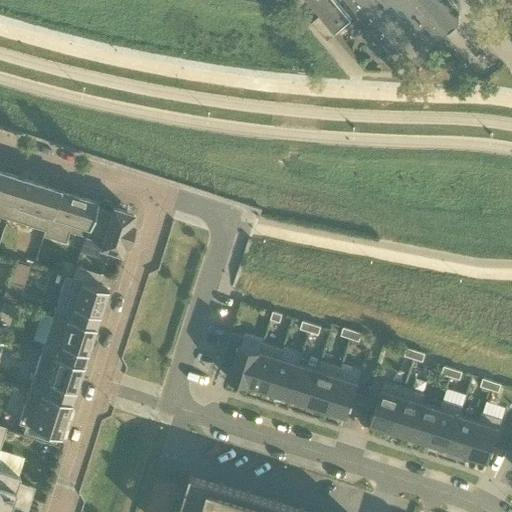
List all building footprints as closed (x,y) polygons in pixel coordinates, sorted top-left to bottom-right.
[(306,0),(335,35),(350,22),(332,0),(347,0),(391,53),(388,55),(389,56),(423,28),(430,36),(433,33),(446,34),(459,23),(461,10),(452,0),(306,0)] [(327,42),(335,35),(319,17),(312,23),(327,42)] [(0,217),(7,219),(20,177),(18,177),(0,171),(0,217)] [(23,178),(20,177),(7,219),(44,231),(43,236),(44,236),(58,192),(59,190),(58,189),(57,190),(23,179),(23,178)] [(59,190),(58,192),(44,236),(66,243),(69,232),(85,237),(84,237),(85,238),(97,202),(96,202),(59,191),(60,190),(59,190)] [(98,202),(97,202),(85,238),(102,243),(100,248),(120,255),(123,246),(127,247),(134,225),(130,224),(133,214),(113,208),(111,213),(96,209),(98,202)] [(76,267),(72,279),(96,287),(97,286),(100,274),(76,267)] [(95,328),(98,316),(99,316),(99,315),(106,291),(107,291),(107,290),(97,286),(96,287),(72,279),(66,277),(53,315),(95,328)] [(18,304),(23,287),(8,282),(3,299),(18,304)] [(0,314),(15,319),(20,306),(4,301),(0,311),(0,314)] [(283,315),(273,312),(271,319),(280,322),(283,315)] [(53,315),(41,353),(83,366),(83,365),(86,354),(87,354),(87,353),(94,329),(95,329),(95,328),(53,315)] [(310,332),(312,324),(303,321),(300,329),(310,332)] [(319,335),(321,327),(312,324),(310,332),(319,335)] [(350,338),(353,331),(343,328),(341,336),(350,338)] [(359,341),(362,334),(353,331),(350,338),(359,341)] [(240,345),(242,346),(244,337),(232,332),(221,366),(233,369),(240,345)] [(263,342),(260,351),(260,352),(249,386),(269,392),(280,358),(281,358),(284,349),(263,342)] [(229,380),(249,386),(260,352),(260,351),(242,346),(240,345),(233,369),(229,380)] [(414,359),(416,351),(407,348),(405,356),(414,359)] [(423,362),(426,354),(416,351),(414,359),(423,362)] [(41,353),(29,391),(71,404),(71,403),(74,392),(75,392),(75,391),(75,390),(82,367),(83,367),(83,366),(41,353)] [(280,358),(269,392),(288,399),(299,364),(281,358),(280,358)] [(319,370),(308,405),(327,411),(338,376),(339,377),(342,368),(321,361),(318,370),(319,370)] [(299,364),(288,399),(308,405),(319,370),(318,370),(299,364)] [(453,369),(444,366),(442,374),(451,377),(452,374),(453,369)] [(460,380),(463,372),(453,369),(452,374),(451,377),(460,380)] [(338,376),(327,411),(348,418),(359,383),(339,377),(338,376)] [(492,382),(483,379),(481,386),(490,389),(492,382)] [(391,431),(405,388),(384,381),(371,425),(391,431)] [(499,392),(502,384),(492,382),(490,389),(499,392)] [(405,388),(391,431),(410,437),(421,403),(422,403),(425,394),(405,388)] [(71,405),(71,404),(29,391),(18,424),(25,426),(23,433),(55,443),(58,437),(60,438),(61,436),(60,436),(66,416),(70,404),(71,405)] [(486,399),(481,410),(499,416),(503,406),(486,399)] [(429,444),(449,450),(460,415),(461,416),(464,406),(443,400),(440,409),(429,444)] [(440,409),(422,403),(421,403),(410,437),(429,444),(440,409)] [(479,421),(468,456),(489,463),(503,419),(482,412),(479,421)] [(479,421),(461,416),(460,415),(449,450),(468,456),(479,421)] [(9,511),(11,506),(28,511),(35,488),(18,483),(20,477),(0,471),(0,508),(3,510),(9,511)] [(313,511),(300,508),(220,483),(191,475),(180,510),(179,511),(313,511)]
